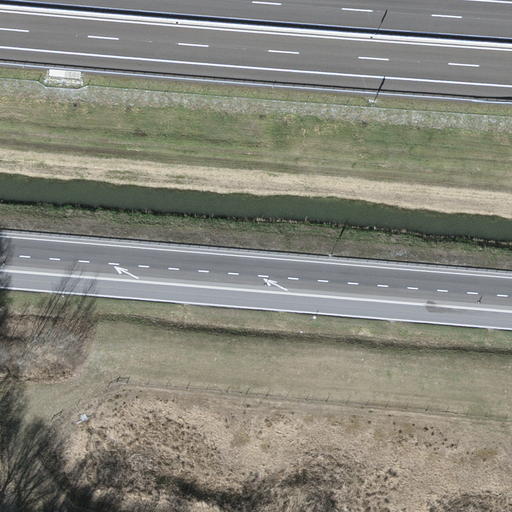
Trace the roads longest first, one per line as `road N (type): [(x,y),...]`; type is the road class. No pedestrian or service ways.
road 1 (track): [(0,131),(511,176)]
road 2 (primary): [(0,260),(511,302)]
road 3 (motorway): [(0,28),(511,67)]
road 4 (motorway): [(511,20),(227,0)]
